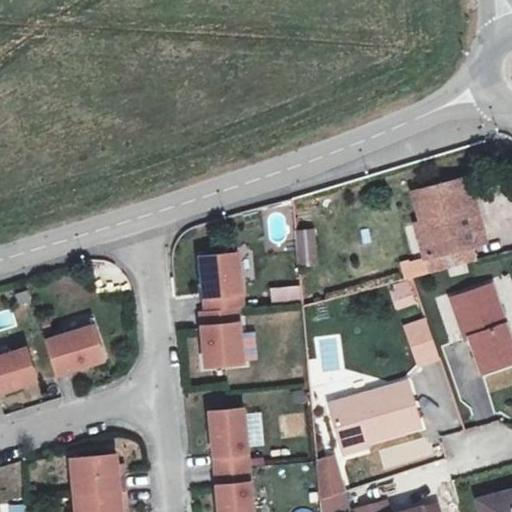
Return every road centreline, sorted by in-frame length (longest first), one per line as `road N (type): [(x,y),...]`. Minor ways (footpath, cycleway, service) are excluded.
road 1 (unclassified): [(478,92),(139,217)]
road 2 (residential): [(0,436),(163,381)]
road 3 (residential): [(139,217),(163,381)]
road 4 (unclassified): [(139,217),(0,259)]
road 5 (residential): [(163,381),(173,511)]
